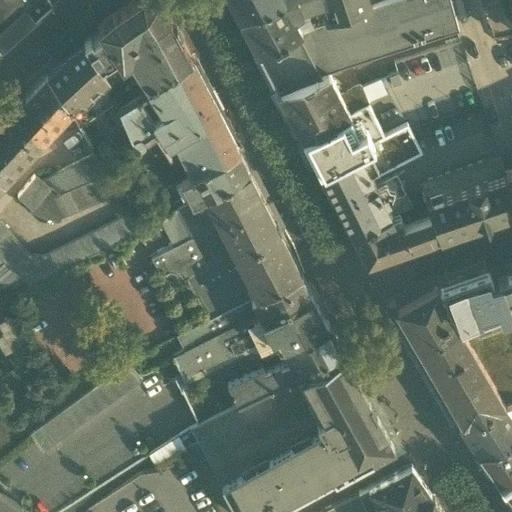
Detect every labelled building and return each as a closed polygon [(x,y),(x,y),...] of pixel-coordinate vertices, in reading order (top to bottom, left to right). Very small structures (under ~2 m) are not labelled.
[(0,0),(0,51),(53,3),(51,0),(0,0)] [(84,40),(86,42),(89,48),(60,68),(57,68),(48,76),(63,95),(71,109),(79,124),(84,120),(84,119),(115,99),(119,105),(191,57),(191,56),(184,46),(186,46),(184,42),(177,33),(178,32),(177,29),(171,18),(170,16),(158,0),(131,0),(112,13),(98,26),(102,32),(92,38),(91,36),(84,40)] [(232,0),(240,14),(282,0),(232,0)] [(258,50),(308,26),(324,21),(324,22),(343,16),(370,6),(370,5),(367,0),(282,0),(240,14),(258,50)] [(277,87),(278,88),(302,78),(328,70),(328,71),(459,28),(450,0),(385,0),(370,5),(370,6),(343,16),(324,22),(324,21),(308,26),(258,50),(259,52),(277,87)] [(511,0),(482,0),(493,34),(511,30),(511,0)] [(46,74),(48,76),(57,68),(60,68),(89,48),(86,42),(66,54),(67,56),(60,61),(60,62),(46,74)] [(270,90),(277,87),(259,52),(252,55),(270,90)] [(156,123),(166,138),(219,109),(213,97),(215,96),(193,56),(191,57),(119,105),(135,143),(140,141),(139,140),(141,140),(143,138),(144,136),(144,134),(143,132),(156,123)] [(302,135),(350,112),(340,94),(328,71),(328,70),(302,78),(278,88),(302,135)] [(0,178),(4,182),(71,109),(63,95),(48,76),(46,74),(0,124),(0,178)] [(359,84),(340,94),(350,112),(368,102),(359,84)] [(361,85),(359,84),(368,102),(370,101),(361,85)] [(384,134),(368,102),(350,112),(302,135),(319,169),(359,148),(360,147),(360,146),(373,139),(384,134)] [(176,138),(183,152),(228,129),(219,109),(166,138),(169,142),(176,138)] [(374,141),(360,147),(359,148),(361,153),(373,176),(422,151),(407,122),(384,134),(373,139),(374,141)] [(183,152),(192,173),(237,148),(228,129),(183,152)] [(140,141),(135,143),(142,159),(153,154),(146,138),(140,141)] [(192,200),(205,193),(248,169),(237,148),(192,173),(181,179),(192,200)] [(361,153),(359,148),(319,169),(351,231),(375,222),(392,213),(376,182),(373,176),(361,153)] [(52,186),(61,192),(106,173),(94,151),(42,178),(52,186)] [(420,181),(427,200),(506,173),(504,169),(499,154),(420,181)] [(205,193),(238,257),(281,233),(280,231),(248,169),(205,193)] [(376,182),(392,213),(412,206),(400,183),(401,182),(396,172),(376,182)] [(32,209),(52,186),(42,178),(35,173),(16,195),(32,209)] [(50,200),(58,218),(117,193),(106,173),(61,192),(51,197),(50,200)] [(439,236),(474,224),(474,223),(478,216),(494,210),(501,214),(501,215),(511,210),(511,205),(506,175),(506,173),(427,200),(432,216),(439,236)] [(51,197),(61,192),(52,186),(32,209),(31,211),(57,221),(58,218),(50,200),(51,197)] [(191,279),(192,278),(238,257),(205,193),(192,200),(184,204),(178,207),(168,213),(168,215),(160,220),(174,245),(151,257),(163,279),(168,276),(173,278),(176,283),(189,276),(191,279)] [(165,208),(168,213),(178,207),(184,204),(181,199),(165,208)] [(490,218),(501,215),(501,214),(494,210),(478,216),(474,223),(474,224),(482,221),(490,218)] [(367,261),(439,236),(432,216),(405,225),(404,223),(397,225),(392,213),(375,222),(351,231),(367,261)] [(0,253),(20,276),(30,287),(88,257),(138,232),(128,214),(43,257),(29,254),(0,223),(0,253)] [(238,257),(243,268),(275,251),(290,249),(281,233),(238,257)] [(301,271),(290,249),(275,251),(243,268),(257,294),(301,271)] [(0,286),(1,288),(20,276),(0,253),(0,286)] [(511,255),(487,265),(483,255),(429,274),(436,284),(436,285),(488,266),(492,279),(497,277),(497,275),(507,271),(511,269),(511,255)] [(192,278),(199,291),(243,268),(238,257),(192,278)] [(460,325),(510,307),(511,311),(511,310),(511,269),(507,271),(497,275),(497,277),(492,279),(488,266),(436,285),(460,325)] [(257,294),(243,268),(199,291),(198,292),(211,317),(257,294)] [(200,342),(246,319),(261,312),(309,288),(308,285),(301,271),(257,294),(211,317),(177,335),(184,350),(200,342)] [(449,426),(463,419),(458,417),(399,318),(394,308),(397,306),(406,301),(436,284),(429,274),(428,272),(376,302),(449,426)] [(436,284),(406,301),(408,305),(406,313),(399,318),(458,417),(463,419),(464,420),(506,402),(460,325),(436,285),(436,284)] [(275,341),(276,341),(324,317),(318,304),(309,288),(261,312),(268,326),(275,341)] [(394,308),(399,318),(406,313),(408,305),(406,301),(397,306),(394,308)] [(511,310),(511,311),(510,307),(460,325),(506,402),(511,399),(511,310)] [(253,333),(268,326),(261,312),(246,319),(253,333)] [(12,314),(0,321),(0,324),(5,333),(0,335),(0,339),(7,352),(27,341),(12,314)] [(326,321),(324,317),(276,341),(278,345),(285,341),(326,321)] [(172,356),(183,378),(257,342),(259,346),(264,347),(276,341),(275,341),(268,326),(253,333),(246,319),(200,342),(184,350),(172,356)] [(288,380),(301,373),(304,372),(305,374),(344,354),(335,336),(329,325),(326,321),(285,341),(288,347),(293,358),(264,372),(262,367),(227,383),(237,404),(288,380)] [(278,345),(276,341),(264,347),(259,346),(257,342),(183,378),(187,385),(201,377),(237,357),(250,352),(258,352),(274,353),(288,347),(285,341),(278,345)] [(250,352),(237,357),(241,365),(247,366),(259,361),(258,352),(250,352)] [(395,447),(344,353),(344,354),(305,374),(304,372),(301,373),(324,416),(317,420),(322,429),(222,484),(236,511),(273,511),(288,504),(334,478),(335,481),(395,447)] [(210,383),(241,365),(237,357),(201,377),(204,383),(210,383)] [(30,434),(43,452),(142,378),(138,374),(127,363),(124,364),(30,434)] [(190,427),(222,484),(322,429),(317,420),(324,416),(301,373),(288,380),(237,404),(238,404),(190,427)] [(464,420),(478,452),(511,439),(511,399),(506,402),(464,420)] [(178,434),(148,454),(155,467),(186,449),(178,434)] [(511,439),(478,452),(511,497),(511,439)] [(369,511),(406,511),(432,495),(411,465),(358,492),(366,507),(368,511),(369,511)] [(369,511),(368,511),(366,507),(358,492),(318,511),(369,511)] [(444,511),(432,495),(406,511),(444,511)]
